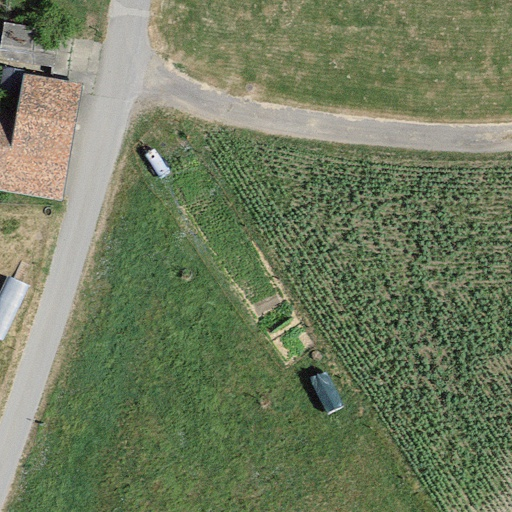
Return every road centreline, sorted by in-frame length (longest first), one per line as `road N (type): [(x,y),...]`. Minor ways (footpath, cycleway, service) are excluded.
road 1 (unclassified): [(0,468),(63,298),(128,0)]
road 2 (track): [(511,144),(334,133),(114,76)]
